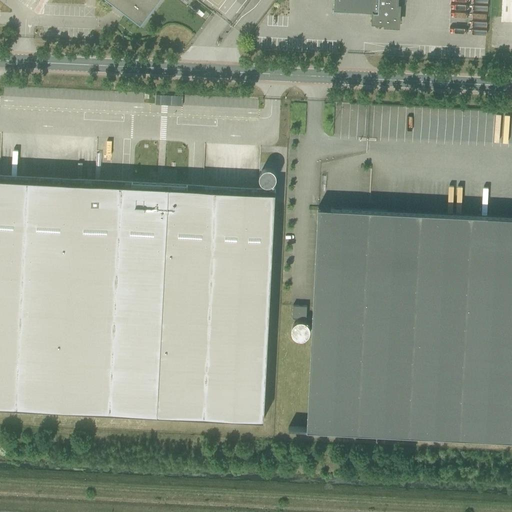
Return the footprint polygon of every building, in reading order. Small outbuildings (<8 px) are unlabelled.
[(158,0),(109,0),(141,24),(158,0)] [(333,0),(333,10),(373,12),(373,20),(375,22),(388,23),(391,25),(396,26),(399,23),(399,8),(397,5),(397,0),(333,0)] [(511,0),(501,0),(500,18),(511,18),(511,0)] [(273,183),(274,182),(275,182),(275,181),(276,180),(276,179),(276,178),(276,177),(276,176),(276,175),(276,174),(276,173),(276,172),(275,172),(275,171),(274,170),(273,170),(273,169),(272,169),(271,168),(270,168),(269,168),(268,168),(267,168),(266,168),(265,168),(264,169),(263,169),(263,170),(262,170),(261,171),(261,172),(260,172),(260,173),(260,174),(260,175),(259,176),(259,177),(260,178),(260,179),(260,180),(261,181),(261,182),(262,182),(263,183),(264,184),(265,184),(266,184),(267,185),(268,185),(269,185),(270,184),(271,184),(272,184),(273,183)] [(0,404),(264,418),(275,191),(263,190),(187,186),(187,183),(133,180),(133,184),(0,176),(0,404)] [(289,428),(511,439),(511,216),(318,207),(307,427),(289,427),(289,428)] [(293,305),(292,318),(306,318),(307,306),(293,305)]
